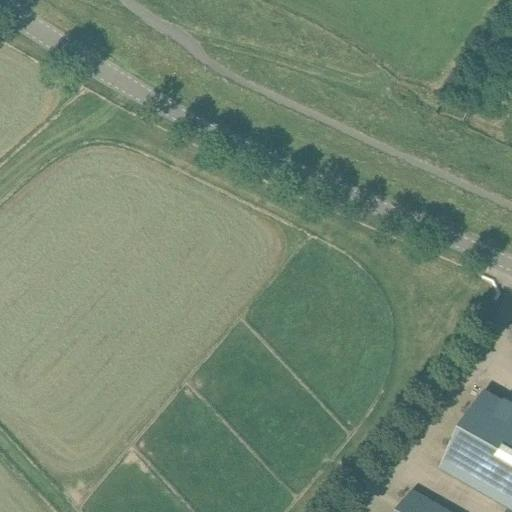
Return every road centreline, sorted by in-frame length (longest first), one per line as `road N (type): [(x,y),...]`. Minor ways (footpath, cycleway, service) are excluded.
road 1 (tertiary): [(511,267),(198,126),(0,5)]
road 2 (track): [(165,30),(385,86)]
road 3 (track): [(286,0),(400,63),(385,86)]
